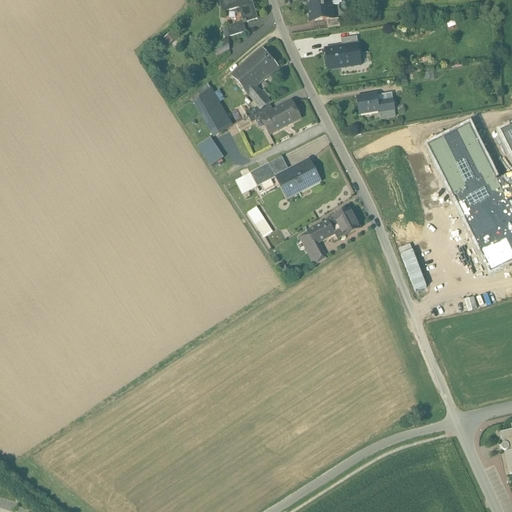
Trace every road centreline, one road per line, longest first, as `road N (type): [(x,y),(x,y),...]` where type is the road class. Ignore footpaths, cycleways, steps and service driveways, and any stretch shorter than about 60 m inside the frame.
road 1 (residential): [(272,0),(370,205),(457,420)]
road 2 (unclassified): [(272,511),(381,442),(457,420)]
